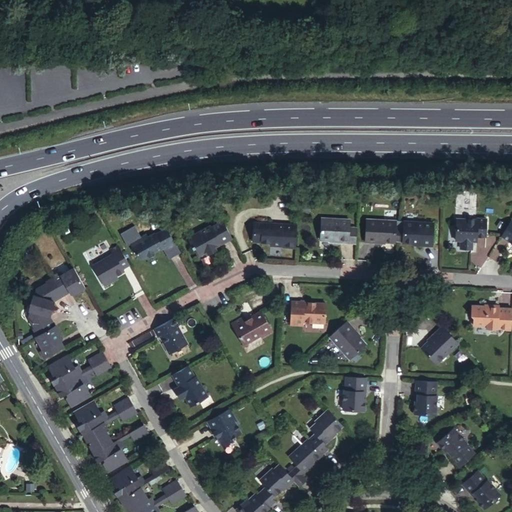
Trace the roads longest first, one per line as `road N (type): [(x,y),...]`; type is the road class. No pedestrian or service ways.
road 1 (trunk): [(0,212),(33,188),(165,154),(312,141),(511,143)]
road 2 (trunk): [(511,118),(242,118),(160,128),(0,166)]
road 3 (residential): [(214,511),(109,343),(259,265),(397,272)]
road 4 (residential): [(397,272),(383,494)]
road 5 (tertiary): [(97,511),(0,341)]
